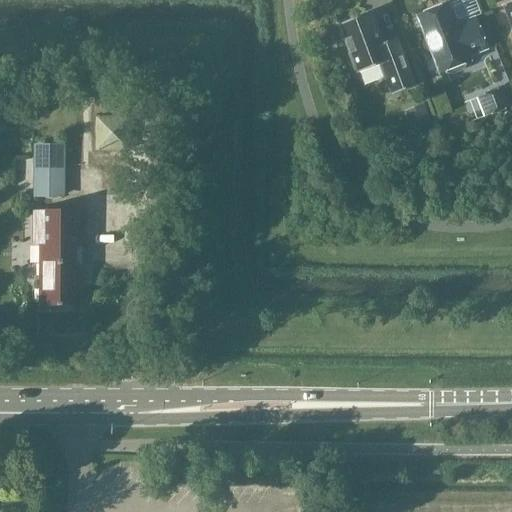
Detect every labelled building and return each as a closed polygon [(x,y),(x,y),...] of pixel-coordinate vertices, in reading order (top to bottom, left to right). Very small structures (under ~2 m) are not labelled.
[(511,3),(503,6),(511,28),(511,3)] [(464,65),(463,63),(469,60),(467,56),(486,49),(474,19),(461,24),(453,20),(447,5),(417,16),(425,37),(422,40),(422,44),(424,48),(427,51),(431,51),(439,72),(444,70),(445,73),(448,74),(452,73),(460,70),(463,68),(464,65)] [(369,13),(339,24),(350,53),(348,54),(354,70),(356,69),(358,73),(380,64),(391,95),(414,86),(396,38),(381,44),(369,13)] [(95,117),(95,151),(129,151),(129,116),(95,117)] [(64,197),(64,145),(33,145),(32,197),(64,197)] [(79,305),(80,211),(40,210),(39,305),(79,305)]
